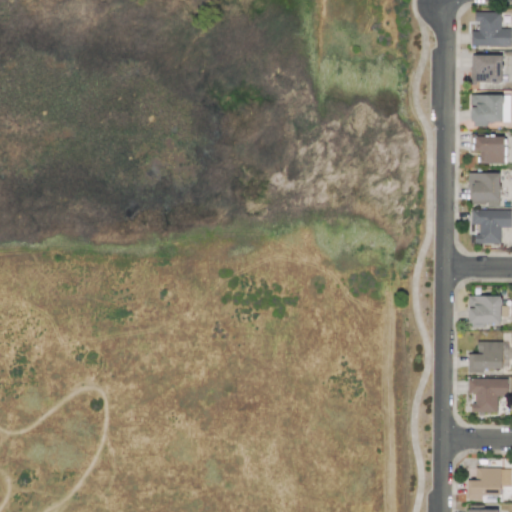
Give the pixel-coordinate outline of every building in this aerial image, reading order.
[(510,47),(510,29),(499,28),(500,12),(475,12),(474,30),(469,30),(469,46),(510,47)] [(500,55),(470,55),(470,82),(500,83),(500,55)] [(469,95),(468,121),(508,122),(509,96),(469,95)] [(502,136),(472,137),(473,150),(478,150),(478,163),(503,163),(502,136)] [(469,205),(498,205),(498,173),(469,173),(469,205)] [(499,244),(499,228),(509,228),(510,210),(470,210),(470,225),(474,226),(474,244),(499,244)] [(500,296),(467,295),(467,323),(499,323),(500,296)] [(482,369),(501,369),(502,342),(476,341),(475,354),(467,354),(466,373),(482,373),(482,369)] [(496,412),(496,396),(506,396),(506,378),(466,379),(467,393),(474,393),(474,403),(470,403),(470,412),(496,412)] [(510,487),(510,468),(474,467),(474,479),(466,479),(465,499),(480,499),(480,495),(499,495),(499,486),(510,487)]
